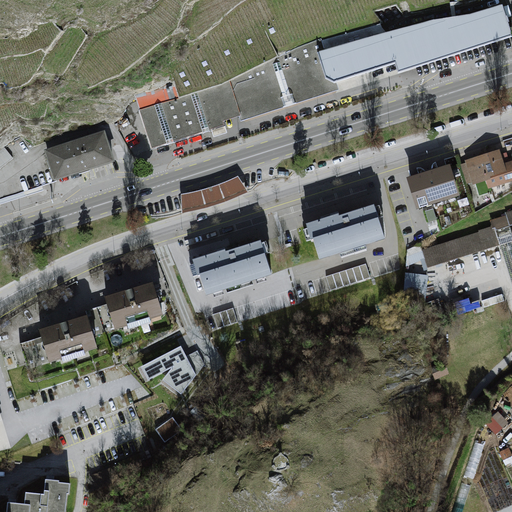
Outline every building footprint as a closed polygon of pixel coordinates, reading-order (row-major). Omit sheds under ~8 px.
[(383,37),(380,25),(289,50),(259,68),(218,86),(173,99),(170,86),(133,97),(150,152),(223,129),(221,121),(239,115),(242,123),(338,93),(335,83),(395,65),(398,75),(510,40),(499,8),(467,18),(432,23),(383,37)] [(43,153),(53,184),(113,165),(103,134),(43,153)] [(0,199),(53,184),(43,153),(34,147),(21,136),(3,148),(0,150),(0,199)] [(501,150),(464,162),(471,184),(485,180),(488,189),(511,180),(511,165),(511,162),(505,164),(501,150)] [(448,164),(408,177),(418,208),(458,195),(448,164)] [(181,195),(181,213),(206,207),(225,201),(247,192),(238,176),(219,184),(201,191),(181,195)] [(383,238),(372,205),(308,225),(319,258),(383,238)] [(510,228),(505,216),(489,221),(491,228),(493,233),(510,228)] [(497,247),(491,228),(420,251),(423,261),(426,270),(497,247)] [(495,233),(511,290),(511,235),(510,228),(495,233)] [(270,273),(259,240),(196,261),(207,294),(270,273)] [(406,252),(404,275),(408,275),(409,270),(422,271),(419,263),(423,261),(420,251),(419,245),(406,252)] [(366,264),(325,277),(330,292),(371,279),(366,264)] [(408,275),(404,275),(401,301),(424,309),(427,277),(408,275)] [(161,313),(151,282),(104,296),(114,328),(161,313)] [(502,294),(482,301),(484,307),(504,301),(502,294)] [(470,304),(460,308),(462,313),(472,310),(470,304)] [(233,308),(213,314),(218,329),(238,323),(233,308)] [(94,346),(85,316),(39,329),(48,359),(94,346)] [(39,334),(20,340),(26,358),(45,351),(39,334)] [(168,356),(140,364),(147,385),(174,377),(168,356)] [(444,362),(431,367),(436,379),(449,374),(444,362)] [(499,408),(486,420),(496,431),(509,418),(499,408)] [(64,511),(67,484),(57,483),(57,481),(43,479),(41,495),(24,493),(23,505),(5,503),(4,511),(64,511)]
